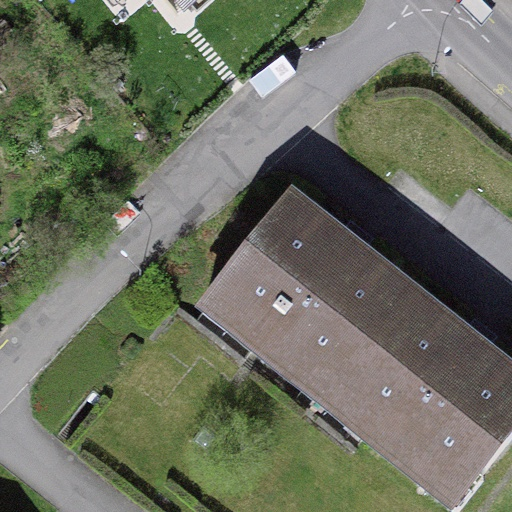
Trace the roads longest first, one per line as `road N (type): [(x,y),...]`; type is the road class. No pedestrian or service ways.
road 1 (residential): [(275,127),(187,200),(0,399)]
road 2 (residential): [(497,303),(275,127)]
road 3 (residential): [(435,0),(275,127)]
